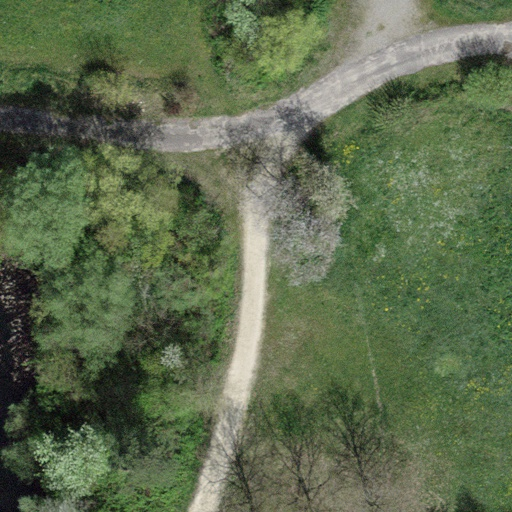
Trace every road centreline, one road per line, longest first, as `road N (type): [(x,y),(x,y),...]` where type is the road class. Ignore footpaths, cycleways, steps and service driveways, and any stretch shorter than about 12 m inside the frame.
road 1 (track): [(0,127),(240,130),(458,46),(511,51)]
road 2 (track): [(240,130),(271,315),(228,511)]
